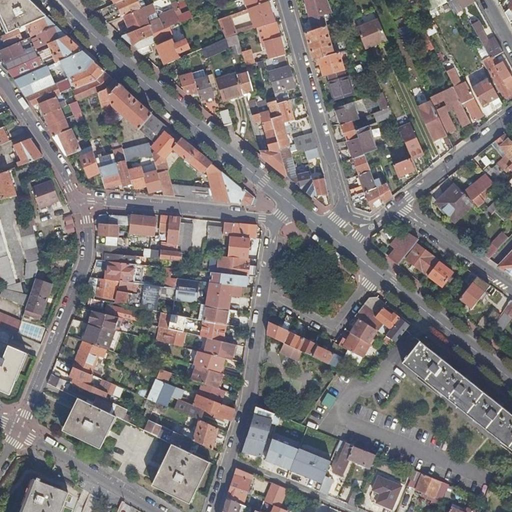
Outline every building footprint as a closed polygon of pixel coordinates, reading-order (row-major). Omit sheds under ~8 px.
[(0,0),(0,11),(10,32),(18,28),(26,25),(47,16),(31,1),(29,2),(28,0),(0,0)] [(120,9),(123,16),(124,16),(146,6),(143,0),(120,0),(115,3),(107,6),(111,13),(120,9)] [(244,0),(246,4),(244,5),(246,10),(268,1),(267,0),(244,0)] [(320,5),(329,2),(328,0),(305,0),(311,21),(323,18),(320,5)] [(335,3),(330,5),(332,11),(335,10),(337,15),(342,13),(337,0),(335,0),(335,1),(335,3)] [(449,0),(447,1),(454,14),(462,10),(461,7),(457,0),(449,0)] [(258,27),(275,22),(268,1),(246,10),(218,20),(226,38),(237,34),(258,27)] [(124,16),(131,32),(150,24),(159,20),(155,10),(152,3),(146,6),(124,16)] [(174,10),(176,17),(182,15),(178,3),(172,5),(174,10)] [(158,10),(155,10),(159,20),(163,29),(176,24),(178,24),(176,17),(174,10),(163,14),(162,12),(158,10)] [(0,11),(0,17),(7,33),(10,32),(0,11)] [(26,25),(31,36),(56,25),(53,22),(47,16),(26,25)] [(378,19),(357,28),(364,45),(366,49),(388,40),(378,19)] [(379,19),(378,19),(388,40),(379,19)] [(159,20),(150,24),(153,33),(163,29),(159,20)] [(354,20),(346,22),(348,28),(356,26),(354,20)] [(434,20),(423,25),(428,36),(436,32),(434,26),(436,25),(434,20)] [(478,20),(471,24),(490,59),(501,52),(503,51),(495,37),(488,41),(482,30),(483,29),(478,20)] [(275,22),(258,27),(263,44),(265,43),(265,45),(269,59),(285,54),(281,40),(283,40),(282,35),(279,36),(275,22)] [(346,22),(338,25),(340,31),(348,28),(346,22)] [(398,29),(402,37),(412,31),(415,30),(412,23),(398,29)] [(130,43),(137,49),(151,45),(156,43),(153,33),(150,24),(131,32),(122,36),(130,43)] [(153,33),(156,43),(179,35),(181,41),(174,44),(172,39),(157,46),(165,64),(180,58),(178,53),(189,48),(192,53),(197,51),(186,25),(177,28),(176,24),(163,29),(153,33)] [(0,50),(0,63),(1,64),(49,43),(67,35),(61,30),(56,25),(31,36),(29,37),(33,46),(24,50),(20,42),(5,48),(0,50)] [(326,25),(305,33),(306,36),(307,42),(329,36),(326,25)] [(427,51),(434,48),(428,36),(423,25),(416,29),(427,51)] [(7,33),(0,36),(5,48),(20,42),(23,40),(18,28),(10,32),(7,33)] [(412,31),(402,37),(405,43),(415,38),(412,31)] [(226,38),(228,46),(236,44),(239,43),(237,34),(226,38)] [(41,57),(8,72),(12,76),(15,80),(47,66),(61,60),(83,50),(75,43),(67,35),(49,43),(50,46),(38,51),(41,57)] [(329,36),(307,42),(309,46),(310,51),(332,45),(329,36)] [(207,46),(210,57),(229,49),(228,46),(226,38),(207,46)] [(151,45),(137,49),(143,54),(153,51),(151,45)] [(311,55),(312,59),(318,58),(334,54),(332,45),(310,51),(311,55)] [(83,50),(61,60),(69,78),(87,70),(84,67),(92,59),(88,55),(83,50)] [(318,58),(321,67),(342,61),(339,52),(334,54),(318,58)] [(501,52),(490,59),(510,93),(511,97),(511,79),(505,68),(504,68),(501,63),(497,65),(496,62),(504,57),(501,52)] [(251,54),(243,56),(246,66),(253,63),(251,54)] [(506,100),(511,97),(510,93),(497,71),(489,57),(483,60),(506,100)] [(84,67),(87,70),(95,61),(92,59),(84,67)] [(280,69),(289,66),(287,60),(278,62),(280,69)] [(55,84),(26,96),(33,106),(40,103),(63,94),(73,90),(97,80),(105,71),(100,66),(95,61),(87,70),(69,78),(55,84)] [(321,67),(323,76),(327,75),(344,70),(345,70),(342,61),(321,67)] [(360,65),(354,67),(357,73),(363,71),(360,65)] [(47,66),(15,80),(26,96),(55,84),(47,66)] [(295,87),(292,77),(289,66),(280,69),(269,72),(275,93),(295,87)] [(237,76),(243,93),(253,90),(248,75),(246,68),(241,69),(242,74),(237,76)] [(453,68),(446,72),(453,86),(462,104),(465,102),(474,120),(482,116),(473,98),(474,97),(466,82),(461,84),(453,68)] [(204,69),(192,73),(193,73),(199,92),(201,100),(214,96),(210,84),(212,83),(210,75),(206,76),(204,69)] [(346,75),(344,70),(327,75),(335,100),(353,94),(347,75),(346,75)] [(73,90),(78,101),(98,92),(105,89),(114,79),(110,76),(105,71),(97,80),(73,90)] [(180,77),(184,91),(187,94),(199,92),(193,73),(180,77)] [(248,75),(253,90),(256,101),(259,111),(269,108),(262,86),(258,87),(254,73),(248,75)] [(237,74),(217,80),(224,102),(243,96),(243,93),(237,76),(237,74)] [(488,78),(472,87),(481,106),(491,100),(495,107),(502,104),(488,78)] [(105,89),(98,92),(103,111),(113,108),(110,94),(119,84),(114,79),(105,89)] [(110,94),(113,108),(114,112),(117,124),(125,116),(139,129),(140,129),(153,114),(136,99),(119,84),(110,94)] [(442,92),(451,111),(455,109),(463,126),(471,122),(463,106),(453,86),(442,92)] [(383,91),(376,93),(382,110),(390,107),(384,93),(383,91)] [(442,92),(430,98),(431,101),(433,106),(443,101),(446,105),(436,110),(448,134),(455,130),(447,113),(451,111),(442,92)] [(40,103),(45,115),(61,108),(63,107),(62,105),(60,106),(59,104),(66,101),(63,94),(40,103)] [(295,98),(289,100),(292,112),(294,111),(293,108),(298,106),(296,101),(296,102),(295,98)] [(274,118),(271,118),(280,149),(290,146),(283,123),(295,120),(292,112),(289,100),(277,103),(277,100),(269,103),(272,112),(276,111),(277,113),(273,115),(274,118)] [(78,101),(70,104),(75,115),(82,112),(78,101)] [(248,103),(251,113),(259,111),(256,101),(248,103)] [(431,101),(418,107),(433,142),(447,134),(433,106),(431,101)] [(335,108),(341,124),(341,125),(352,121),(358,118),(357,114),(356,111),(358,110),(357,108),(355,108),(352,102),(335,108)] [(382,110),(373,113),(376,122),(393,116),(390,107),(382,110)] [(45,115),(49,125),(66,119),(61,108),(45,115)] [(270,150),(260,150),(262,155),(274,165),(287,176),(280,149),(271,118),(269,111),(253,115),(255,122),(262,120),(270,150)] [(77,122),(84,119),(82,112),(75,115),(77,122)] [(222,114),(225,125),(231,125),(227,112),(222,114)] [(0,119),(0,123),(2,128),(2,127),(18,120),(16,117),(13,114),(0,119)] [(140,129),(145,134),(149,137),(150,143),(153,154),(157,168),(165,159),(174,148),(204,173),(205,171),(211,163),(186,143),(179,137),(176,141),(166,133),(169,129),(153,114),(140,129)] [(66,119),(49,125),(51,130),(54,136),(70,129),(66,119)] [(341,125),(347,140),(347,141),(358,137),(356,130),(352,121),(341,125)] [(410,122),(398,128),(405,144),(410,156),(414,154),(415,157),(424,153),(410,122)] [(358,137),(347,141),(353,158),(364,153),(378,148),(370,124),(356,130),(358,137)] [(0,128),(0,145),(9,141),(2,127),(2,128),(0,128)] [(61,148),(67,156),(81,150),(71,129),(70,129),(54,136),(61,148)] [(295,139),(296,144),(298,150),(305,148),(305,151),(317,148),(313,133),(295,139)] [(483,171),(486,174),(492,181),(505,169),(511,162),(511,141),(505,133),(495,140),(507,155),(503,158),(492,169),(488,166),(487,167),(483,171)] [(17,162),(19,166),(43,157),(36,146),(30,138),(15,144),(22,159),(17,162)] [(491,143),(503,158),(507,155),(495,140),(491,143)] [(150,143),(124,149),(126,161),(140,158),(153,154),(150,143)] [(290,146),(280,149),(287,176),(300,186),(297,175),(291,152),(292,151),(290,146)] [(305,151),(307,158),(319,155),(317,148),(305,151)] [(123,149),(114,151),(117,163),(122,184),(123,186),(132,184),(129,170),(126,161),(124,149),(123,149)] [(114,151),(96,156),(99,168),(117,163),(114,151)] [(89,177),(101,172),(99,168),(96,156),(94,152),(81,158),(89,177)] [(364,153),(353,158),(359,174),(370,170),(369,166),(364,153)] [(481,160),(487,167),(488,166),(492,162),(486,155),(481,160)] [(393,165),(398,176),(414,170),(409,158),(393,165)] [(165,159),(157,168),(157,171),(162,189),(164,196),(214,201),(210,188),(171,184),(165,159)] [(369,166),(370,170),(372,174),(383,170),(380,162),(369,166)] [(117,163),(99,168),(101,172),(106,188),(122,184),(117,163)] [(211,163),(205,171),(210,188),(214,201),(230,202),(220,171),(211,163)] [(297,175),(300,186),(307,191),(313,196),(315,194),(312,181),(309,165),(305,166),(307,172),(297,175)] [(129,170),(132,184),(134,190),(147,186),(144,174),(142,166),(129,170)] [(1,173),(0,173),(0,198),(17,194),(8,170),(1,173)] [(363,184),(350,189),(352,196),(376,187),(373,179),(372,174),(370,170),(359,174),(363,184)] [(157,171),(144,174),(147,186),(149,192),(162,189),(157,171)] [(220,171),(230,202),(244,204),(251,204),(253,197),(248,193),(233,181),(220,171)] [(312,181),(315,194),(328,192),(324,174),(319,175),(320,180),(312,181)] [(463,192),(473,202),(478,207),(484,202),(483,200),(485,198),(487,195),(485,193),(487,191),(486,189),(493,183),(492,181),(486,174),(463,192)] [(378,177),(373,179),(376,187),(382,203),(393,195),(387,181),(381,184),(378,177)] [(52,180),(32,187),(39,207),(59,200),(52,180)] [(437,202),(455,221),(473,202),(463,192),(455,184),(437,202)] [(376,187),(352,196),(353,200),(354,203),(368,198),(373,210),(382,203),(376,187)] [(495,200),(483,212),(487,216),(494,210),(495,210),(500,205),(495,200)] [(73,215),(65,217),(68,234),(76,232),(73,215)] [(95,221),(96,223),(101,223),(121,225),(130,225),(131,217),(111,215),(111,217),(107,217),(107,215),(100,215),(95,221)] [(130,225),(130,231),(155,233),(157,218),(132,215),(131,217),(130,225)] [(170,216),(162,215),(161,230),(169,231),(170,216)] [(169,231),(167,250),(178,251),(179,235),(181,222),(181,217),(170,216),(169,231)] [(26,278),(37,275),(41,264),(42,259),(41,260),(31,220),(19,224),(28,263),(27,263),(26,278)] [(178,251),(182,252),(190,252),(193,223),(181,222),(179,235),(178,251)] [(223,235),(231,236),(250,237),(256,238),(257,225),(246,224),(240,223),(240,225),(240,229),(232,228),(233,225),(233,222),(225,222),(224,227),(223,235)] [(100,236),(118,237),(119,228),(121,228),(121,225),(101,223),(100,236)] [(223,240),(223,235),(224,227),(209,225),(208,238),(223,240)] [(0,271),(3,280),(5,288),(24,294),(21,283),(17,284),(0,229),(0,271)] [(480,253),(488,258),(508,237),(502,232),(492,243),(490,242),(480,253)] [(396,247),(388,256),(398,264),(419,239),(408,233),(403,239),(396,247)] [(392,244),(396,247),(403,239),(399,236),(400,235),(399,234),(391,244),(392,245),(392,244)] [(100,236),(97,236),(97,239),(97,244),(127,246),(129,247),(130,239),(118,237),(100,236)] [(229,256),(238,257),(248,258),(249,250),(250,237),(231,236),(229,256)] [(97,248),(97,252),(106,253),(126,255),(127,246),(97,244),(97,248)] [(406,258),(428,274),(438,261),(439,260),(417,244),(406,258)] [(144,248),(143,256),(168,259),(173,259),(182,260),(182,252),(178,251),(167,250),(144,248)] [(249,250),(248,258),(258,259),(259,251),(249,250)] [(511,251),(498,265),(511,274),(511,251)] [(106,261),(110,261),(134,264),(142,264),(142,256),(126,255),(106,253),(106,261)] [(248,261),(248,258),(238,257),(229,256),(220,255),(218,273),(248,276),(255,277),(257,265),(246,264),(246,261),(248,261)] [(110,261),(107,279),(117,280),(120,280),(139,283),(141,283),(142,275),(133,274),(134,264),(110,261)] [(428,274),(428,275),(442,286),(452,272),(438,261),(428,274)] [(133,274),(142,275),(143,265),(142,264),(134,264),(133,274)] [(168,267),(164,286),(165,286),(176,288),(177,278),(171,277),(173,268),(172,268),(168,267)] [(212,272),(210,282),(211,282),(233,285),(242,286),(246,286),(248,276),(218,273),(212,272)] [(472,308),(489,285),(477,276),(459,298),(472,308)] [(89,280),(86,287),(92,288),(91,296),(100,297),(114,300),(117,280),(107,279),(91,277),(89,280)] [(200,281),(177,278),(176,288),(174,301),(182,301),(191,302),(197,303),(200,281)] [(53,284),(36,279),(35,279),(30,296),(26,307),(26,309),(43,315),(53,284)] [(138,291),(139,283),(120,280),(119,288),(138,291)] [(211,282),(207,304),(207,306),(229,308),(231,296),(233,285),(211,282)] [(155,311),(158,311),(161,286),(144,284),(140,308),(155,311)] [(240,295),(242,286),(233,285),(231,296),(238,297),(240,295)] [(1,295),(26,307),(30,296),(24,294),(5,288),(4,288),(1,295)] [(494,309),(500,314),(510,299),(496,289),(491,296),(499,301),(494,309)] [(117,303),(128,306),(129,292),(119,291),(117,303)] [(128,306),(138,307),(139,294),(129,292),(128,306)] [(355,316),(361,319),(376,330),(378,331),(384,324),(387,327),(391,330),(402,317),(395,311),(391,316),(381,308),(385,303),(377,297),(369,298),(355,316)] [(104,307),(105,301),(90,298),(89,304),(104,307)] [(511,300),(510,299),(500,314),(509,320),(511,316),(511,300)] [(134,311),(108,305),(106,312),(142,321),(143,316),(133,313),(134,311)] [(204,321),(226,325),(229,308),(207,306),(204,321)] [(76,313),(74,319),(82,321),(84,316),(92,319),(95,311),(77,307),(76,313)] [(42,319),(43,315),(26,309),(24,314),(42,319)] [(0,326),(18,334),(22,321),(0,312),(0,311),(0,326)] [(161,312),(158,326),(159,326),(169,329),(172,314),(161,312)] [(172,314),(169,329),(177,330),(184,332),(187,317),(178,315),(172,314)] [(269,322),(267,334),(282,341),(288,331),(294,318),(287,315),(281,328),(269,322)] [(507,321),(500,315),(491,327),(499,332),(507,321)] [(131,321),(114,316),(111,326),(129,330),(129,329),(137,331),(139,324),(131,322),(131,321)] [(386,336),(393,341),(396,343),(410,323),(406,320),(402,317),(391,330),(386,336)] [(349,332),(351,333),(368,343),(371,338),(376,330),(361,319),(355,328),(352,326),(349,332)] [(202,331),(201,336),(204,337),(209,338),(223,341),(225,330),(228,331),(229,325),(226,325),(204,321),(200,320),(198,330),(202,331)] [(84,341),(107,349),(108,350),(114,329),(90,323),(84,341)] [(378,331),(383,334),(387,327),(384,324),(378,331)] [(156,340),(174,344),(177,330),(169,329),(159,326),(156,340)] [(108,350),(114,352),(121,331),(114,329),(108,350)] [(174,344),(182,347),(186,332),(184,332),(177,330),(174,344)] [(282,341),(284,342),(298,349),(303,338),(288,331),(282,341)] [(344,347),(349,350),(362,356),(372,362),(373,360),(364,355),(370,344),(368,343),(351,333),(344,347)] [(390,345),(393,341),(386,336),(383,340),(390,345)] [(206,353),(226,358),(232,360),(236,344),(223,341),(209,338),(206,353)] [(298,349),(302,351),(313,356),(318,346),(318,345),(303,338),(298,349)] [(74,367),(93,375),(101,378),(103,374),(93,369),(98,355),(103,357),(107,349),(84,341),(74,367)] [(297,361),(302,351),(298,349),(284,342),(279,352),(297,361)] [(403,363),(511,449),(511,414),(420,342),(403,363)] [(0,386),(12,391),(16,380),(15,379),(25,352),(9,345),(3,359),(0,357),(0,386)] [(348,360),(318,346),(313,356),(335,367),(340,369),(343,370),(348,360)] [(358,364),(362,356),(349,350),(345,357),(358,364)] [(197,366),(193,379),(203,383),(221,389),(221,388),(217,387),(217,384),(220,385),(223,373),(219,372),(220,369),(222,369),(226,358),(206,353),(199,351),(195,365),(197,366)] [(93,375),(74,367),(69,377),(74,378),(71,383),(106,399),(108,393),(113,395),(117,385),(103,379),(99,389),(89,384),(93,375)] [(159,377),(171,381),(173,373),(162,370),(159,377)] [(48,383),(63,390),(67,381),(52,374),(50,378),(48,383)] [(148,399),(157,403),(165,382),(156,379),(148,399)] [(191,417),(200,419),(203,409),(214,413),(213,416),(222,420),(224,417),(232,420),(235,410),(222,405),(227,391),(221,389),(203,383),(199,396),(195,405),(193,405),(180,399),(184,390),(165,382),(157,403),(191,417)] [(340,399),(331,394),(325,405),(334,410),(340,399)] [(110,412),(110,413),(115,416),(124,420),(128,410),(114,403),(113,405),(97,397),(94,404),(110,412)] [(106,435),(115,416),(110,413),(82,399),(72,419),(70,418),(65,428),(103,446),(108,436),(106,435)] [(153,411),(157,403),(148,399),(145,407),(153,411)] [(251,425),(247,437),(266,442),(275,414),(257,407),(255,412),(251,425)] [(195,434),(193,440),(194,441),(206,446),(213,449),(218,428),(200,419),(198,426),(194,425),(192,432),(195,434)] [(146,430),(158,437),(163,426),(151,420),(146,430)] [(162,439),(174,445),(189,451),(194,441),(193,440),(174,431),(172,436),(165,432),(162,439)] [(266,442),(247,437),(244,447),(240,458),(258,466),(266,442)] [(298,449),(272,439),(266,460),(290,470),(298,449)] [(350,459),(370,467),(376,454),(355,446),(354,448),(345,445),(346,442),(340,440),(337,448),(342,451),(333,472),(343,476),(350,459)] [(195,487),(208,461),(189,451),(174,445),(161,471),(159,470),(154,482),(191,501),(197,488),(195,487)] [(215,458),(218,452),(213,449),(206,446),(203,452),(215,458)] [(331,462),(298,449),(290,470),(322,483),(325,476),(331,462)] [(237,468),(228,498),(243,504),(252,475),(237,468)] [(409,479),(411,479),(414,481),(418,471),(413,470),(409,479)] [(411,479),(408,485),(424,492),(422,496),(434,501),(433,503),(440,506),(444,497),(449,484),(418,471),(414,481),(411,479)] [(322,483),(318,491),(319,491),(326,494),(328,492),(333,480),(325,476),(322,483)] [(400,486),(378,476),(369,496),(374,498),(373,501),(391,509),(400,486)] [(42,479),(38,477),(37,479),(31,495),(26,508),(24,511),(60,511),(65,500),(68,492),(41,481),(42,479)] [(266,495),(276,499),(282,487),(270,482),(266,495)] [(84,489),(76,484),(73,488),(82,493),(84,489)] [(449,484),(444,497),(451,500),(456,487),(449,484)] [(353,490),(348,503),(356,507),(361,493),(353,490)] [(260,511),(271,511),(276,499),(266,495),(260,511)] [(228,498),(223,511),(242,511),(246,506),(245,505),(243,504),(228,498)]
